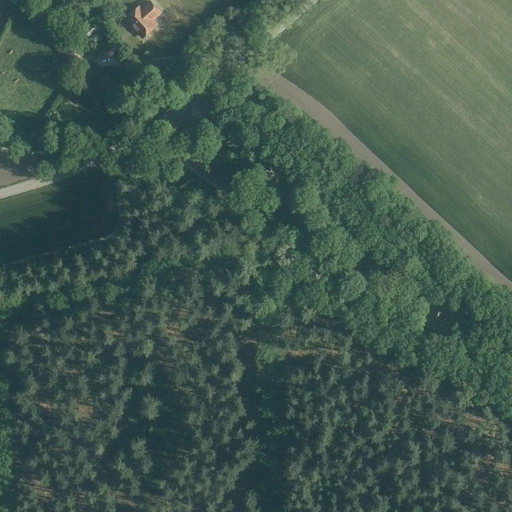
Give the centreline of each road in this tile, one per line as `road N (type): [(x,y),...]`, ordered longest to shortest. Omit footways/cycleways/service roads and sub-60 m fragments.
road 1 (unclassified): [(0,192),(108,154),(249,64),(313,0)]
road 2 (track): [(500,317),(333,219),(277,224)]
road 3 (track): [(277,224),(168,164),(108,154)]
